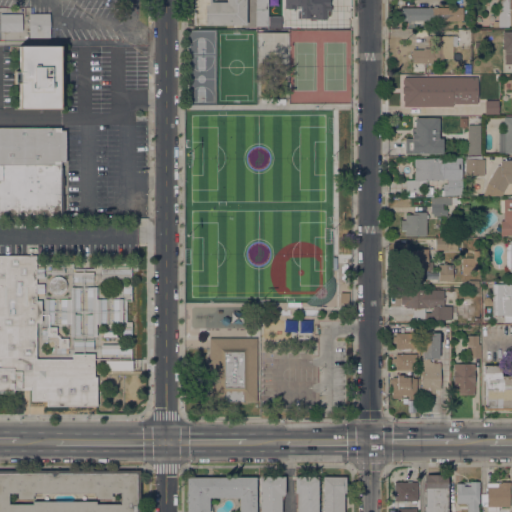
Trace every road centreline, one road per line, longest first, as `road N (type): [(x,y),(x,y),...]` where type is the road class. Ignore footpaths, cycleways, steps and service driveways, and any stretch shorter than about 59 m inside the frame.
road 1 (tertiary): [(370,511),(368,0)]
road 2 (residential): [(166,0),(165,511)]
